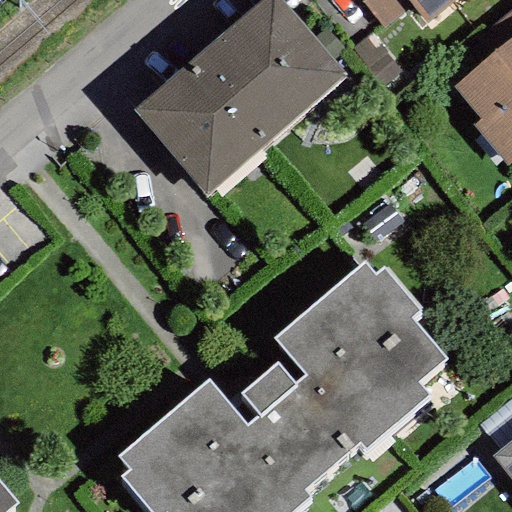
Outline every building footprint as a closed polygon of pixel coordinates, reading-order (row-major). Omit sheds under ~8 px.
[(261,0),(132,112),(204,195),(343,75),(330,60),(313,39),(278,0),(261,0)] [(360,0),(383,28),(410,7),(404,0),(360,0)] [(404,0),(410,7),(424,25),(455,0),(404,0)] [(325,29),(313,39),(330,60),(342,51),(325,29)] [(372,34),(352,49),(381,86),(401,71),(372,34)] [(472,126),(505,165),(511,159),(511,36),(451,87),(478,120),(472,126)] [(207,379),(116,457),(127,471),(120,477),(149,511),(290,511),(307,498),(302,491),(358,443),(364,450),(428,395),(417,382),(445,358),(409,316),(418,309),(383,267),(374,274),(362,261),(272,338),(304,374),(292,384),(274,362),(239,393),(258,415),(246,425),(207,379)] [(511,438),(489,457),(511,484),(511,438)] [(0,511),(6,511),(16,504),(0,484),(0,511)]
